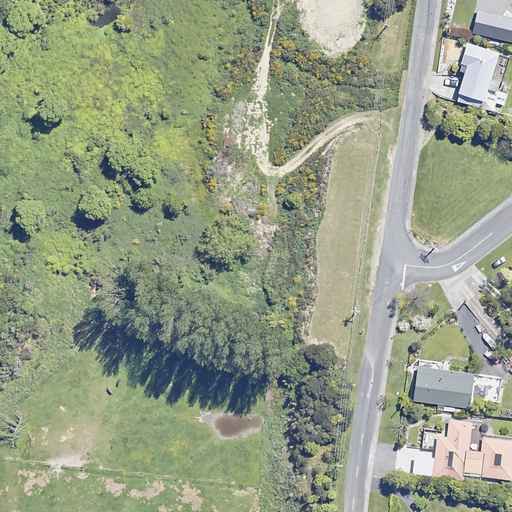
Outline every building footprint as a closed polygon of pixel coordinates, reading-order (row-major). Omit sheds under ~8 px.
[(511,17),(477,9),(472,32),(511,41),(511,17)] [(498,52),(466,43),(458,70),(464,72),(456,100),(493,111),(495,102),(504,105),(507,93),(500,91),(503,81),(491,77),(498,52)] [(472,374),(417,367),(412,401),(468,408),(472,374)] [(501,378),(477,376),(475,400),(499,402),(501,378)] [(471,422),(447,420),(445,433),(426,431),(425,448),(435,449),(432,477),(464,480),(465,475),(511,479),(511,435),(482,433),(481,451),(468,450),(471,422)]
